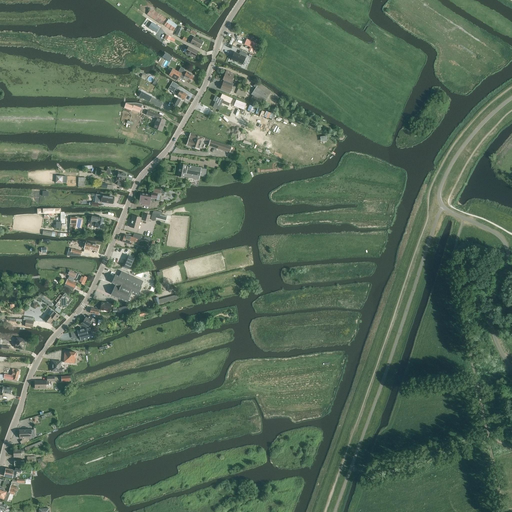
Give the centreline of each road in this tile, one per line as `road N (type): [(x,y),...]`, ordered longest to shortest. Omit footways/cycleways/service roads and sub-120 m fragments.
road 1 (tertiary): [(0,469),(27,380),(88,300),(139,182),(184,124),(243,0)]
road 2 (unknown): [(325,511),(432,185),(455,143),(511,87)]
